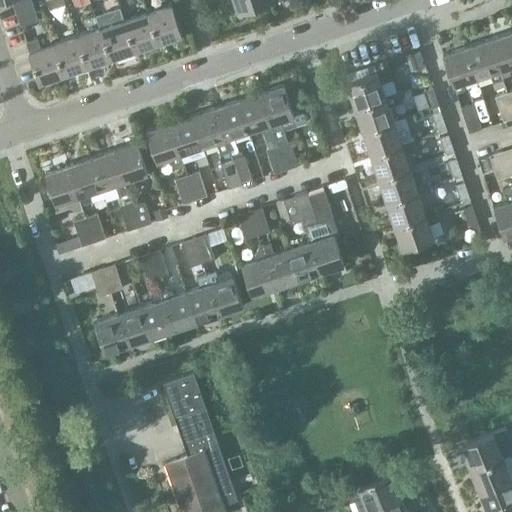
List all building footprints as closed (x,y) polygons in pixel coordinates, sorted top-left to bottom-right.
[(16,9),(24,7),(33,4),(31,0),(17,0),(13,2),(16,9)] [(46,0),(50,10),(65,4),(64,0),(46,0)] [(271,0),(232,0),(237,15),(273,3),(271,0)] [(171,4),(147,12),(157,42),(168,38),(169,40),(180,37),(180,34),(181,34),(171,4)] [(110,58),(134,50),(124,20),(119,7),(96,15),(100,27),(110,58)] [(134,50),(157,42),(147,12),(124,20),(134,50)] [(86,66),(110,58),(100,27),(76,35),(86,66)] [(489,39),(499,69),(502,78),(503,78),(502,75),(510,72),(509,66),(511,64),(511,32),(511,31),(489,39)] [(63,73),(86,66),(76,35),(53,43),(63,73)] [(476,77),(490,72),(492,81),(502,78),(499,69),(489,39),(466,46),(476,77)] [(39,81),(63,73),(53,43),(29,51),(39,81)] [(463,81),(476,77),(466,46),(442,54),(453,85),(454,84),(456,91),(465,88),(463,81)] [(385,96),(384,94),(381,83),(392,79),(389,69),(347,82),(355,106),(385,96)] [(260,92),(271,124),(286,168),(298,164),(290,140),(287,140),(281,120),(294,116),(288,96),(284,84),(260,92)] [(429,107),(438,103),(432,85),(423,88),(429,107)] [(384,94),(385,96),(355,106),(362,130),(393,120),(388,106),(400,101),(397,90),(384,94)] [(286,168),(271,124),(260,92),(238,99),(248,131),(262,127),(265,137),(259,139),(265,156),(268,156),(274,172),(286,168)] [(511,108),(507,92),(495,96),(503,121),(511,117),(511,108)] [(298,93),(288,96),(294,116),(297,125),(305,122),(299,103),(301,102),(298,93)] [(234,136),(248,131),(238,99),(215,107),(226,139),(229,149),(230,149),(228,143),(235,141),(234,136)] [(469,132),(481,128),(473,103),(461,107),(469,132)] [(229,149),(226,139),(215,107),(192,115),(203,146),(217,142),(220,152),(229,149)] [(437,129),(446,126),(440,108),(431,111),(437,129)] [(180,154),(181,154),(203,146),(192,115),(169,122),(180,154)] [(400,143),(400,141),(393,120),(362,130),(370,153),(400,143)] [(184,163),(181,154),(180,154),(169,122),(146,130),(157,162),(170,157),(173,167),(184,163)] [(445,153),(454,150),(448,132),(439,135),(445,153)] [(400,141),(400,143),(370,153),(378,177),(408,167),(403,153),(416,148),(412,137),(400,141)] [(124,181),(126,180),(148,173),(137,141),(114,149),(124,181)] [(511,147),(501,151),(509,175),(511,174),(511,147)] [(129,191),(126,180),(124,181),(114,149),(91,157),(102,189),(116,184),(119,194),(129,191)] [(233,159),(232,159),(240,183),(252,180),(244,155),(243,155),(241,149),(231,153),(233,159)] [(501,151),(489,155),(497,179),(509,175),(501,151)] [(453,177),(462,174),(456,156),(447,159),(453,177)] [(89,193),(102,189),(91,157),(68,164),(79,196),(83,207),(83,206),(82,203),(91,199),(89,193)] [(232,159),(220,163),(228,187),(240,183),(232,159)] [(83,207),(79,196),(68,164),(45,172),(55,202),(53,202),(56,210),(70,205),(76,209),(83,207)] [(386,200),(416,190),(408,167),(378,177),(386,200)] [(187,174),(195,199),(207,195),(198,170),(187,174)] [(183,203),(195,199),(187,174),(175,178),(183,203)] [(461,200),(470,197),(464,179),(455,182),(461,200)] [(504,237),(511,233),(511,183),(511,184),(503,187),(507,201),(493,206),(504,237)] [(307,191),(295,195),(303,219),(310,241),(320,271),(344,263),(328,218),(334,216),(325,189),(308,194),(307,191)] [(394,224),(424,214),(416,190),(386,200),(394,224)] [(291,223),(303,219),(295,195),(276,201),(280,215),(288,213),(291,223)] [(143,197),(131,201),(139,226),(151,222),(143,197)] [(131,201),(119,205),(127,230),(139,226),(131,201)] [(469,224),(477,221),(472,204),(463,206),(469,224)] [(162,206),(153,209),(156,219),(166,216),(162,206)] [(261,206),(249,210),(257,234),(269,230),(261,206)] [(249,210),(237,214),(245,238),(257,234),(249,210)] [(97,212),(86,216),(94,241),(105,237),(97,212)] [(424,214),(394,224),(402,248),(432,238),(424,214)] [(86,216),(73,220),(82,245),(94,241),(86,216)] [(205,233),(194,237),(202,261),(213,257),(205,233)] [(194,237),(181,241),(190,265),(202,261),(194,237)] [(298,279),(287,248),(274,253),(270,239),(260,242),(275,286),(298,279)] [(298,279),(320,271),(310,241),(287,248),(298,279)] [(251,294),(275,286),(260,242),(259,243),(254,253),(255,259),(241,264),(251,294)] [(148,252),(156,276),(168,273),(160,248),(148,252)] [(144,280),(156,276),(148,252),(136,256),(144,280)] [(115,263),(103,267),(111,291),(123,288),(115,263)] [(103,267),(91,271),(99,295),(111,291),(103,267)] [(216,268),(205,271),(219,313),(243,306),(233,275),(219,280),(216,268)] [(205,271),(196,274),(199,286),(186,290),(196,321),(219,313),(205,271)] [(196,321),(186,290),(173,295),(172,290),(164,286),(161,287),(164,298),(174,328),(196,321)] [(151,290),(154,301),(141,305),(151,336),(174,328),(164,298),(161,287),(151,290)] [(128,343),(151,336),(141,305),(118,313),(128,343)] [(105,351),(128,343),(118,313),(95,321),(105,351)] [(187,454),(204,448),(223,504),(237,499),(193,372),(163,383),(187,454)] [(471,468),(503,456),(511,451),(511,441),(506,427),(461,444),(471,468)] [(204,448),(187,454),(165,461),(182,511),(226,511),(223,504),(204,448)] [(480,492),(511,479),(503,456),(471,468),(480,492)] [(391,473),(359,485),(348,490),(351,497),(354,498),(359,511),(368,508),(368,509),(400,496),(391,473)] [(511,478),(511,479),(480,492),(488,511),(495,511),(511,505),(511,478)] [(311,511),(326,511),(337,508),(332,496),(308,505),(311,511)] [(406,511),(400,496),(368,509),(369,511),(406,511)]
